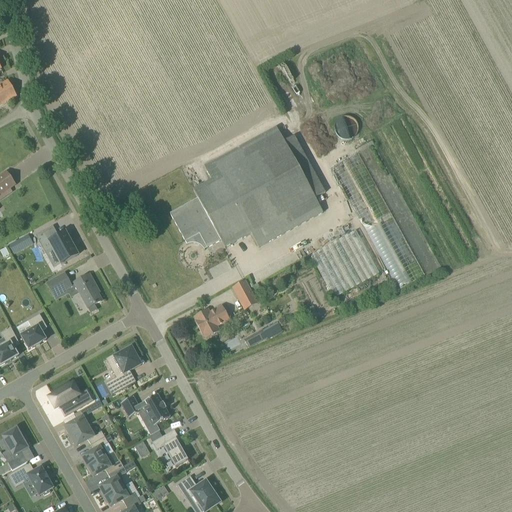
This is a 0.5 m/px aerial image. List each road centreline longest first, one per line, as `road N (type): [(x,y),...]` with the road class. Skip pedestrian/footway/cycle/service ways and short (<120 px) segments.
road 1 (residential): [(143,313),(31,107)]
road 2 (residential): [(252,500),(143,313)]
road 3 (residential): [(17,385),(143,313)]
road 4 (residential): [(89,511),(17,385)]
